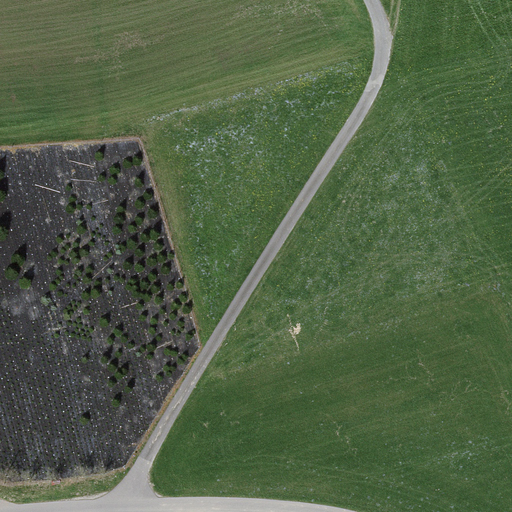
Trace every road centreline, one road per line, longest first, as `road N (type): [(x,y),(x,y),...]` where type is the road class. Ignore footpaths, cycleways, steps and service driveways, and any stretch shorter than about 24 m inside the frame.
road 1 (unclassified): [(124,507),(168,419),(374,88),(384,40),(370,0)]
road 2 (unclassified): [(300,511),(124,507)]
